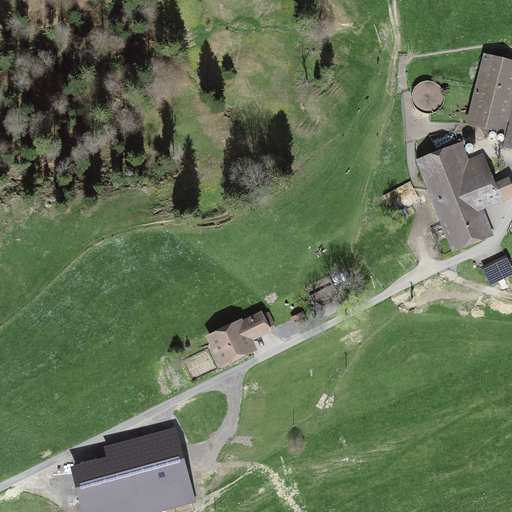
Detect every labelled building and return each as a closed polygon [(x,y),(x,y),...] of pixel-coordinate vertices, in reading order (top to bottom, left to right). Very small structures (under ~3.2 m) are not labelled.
[(469,124),(504,133),(511,103),(511,66),(485,60),(469,124)] [(430,103),(436,94),(423,86),(418,94),(430,103)] [(493,134),(491,134),(488,135),(487,137),(488,140),(490,142),(492,142),(495,141),(496,138),(495,136),(493,134)] [(502,136),(500,136),(497,137),(496,140),(497,142),(499,144),(501,145),(504,143),(505,141),(504,138),(502,136)] [(484,238),(475,213),(510,201),(505,188),(492,193),(486,175),(473,180),(460,144),(437,152),(439,158),(416,166),(422,182),(428,180),(452,249),(484,238)] [(472,146),(469,146),(466,147),(465,150),(465,153),(467,155),(470,156),(473,155),(475,152),(474,149),(472,146)] [(410,190),(383,203),(393,222),(419,209),(410,190)] [(479,272),(486,287),(507,277),(500,263),(479,272)] [(322,317),(339,309),(332,296),(336,294),(333,287),(310,298),(313,305),(316,304),(322,317)] [(250,350),(245,341),(265,331),(258,317),(211,340),(222,363),(250,350)] [(207,363),(187,370),(193,385),(212,379),(207,363)] [(124,511),(187,495),(172,437),(113,453),(114,460),(76,470),(87,511),(124,511)]
